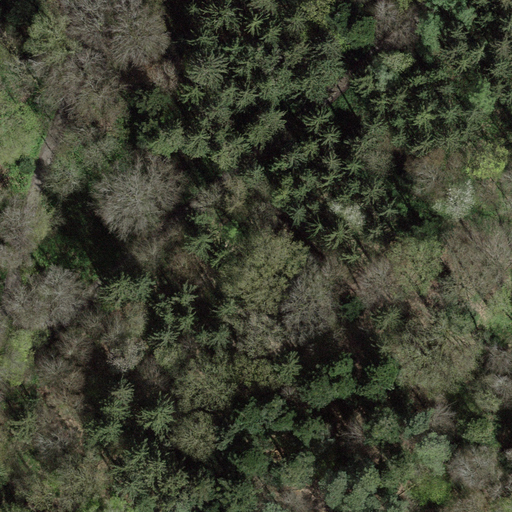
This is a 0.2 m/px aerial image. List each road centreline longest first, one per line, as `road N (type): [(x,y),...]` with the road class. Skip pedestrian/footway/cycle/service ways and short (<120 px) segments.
road 1 (track): [(448,0),(276,154),(25,320)]
road 2 (track): [(25,320),(50,175),(66,0)]
